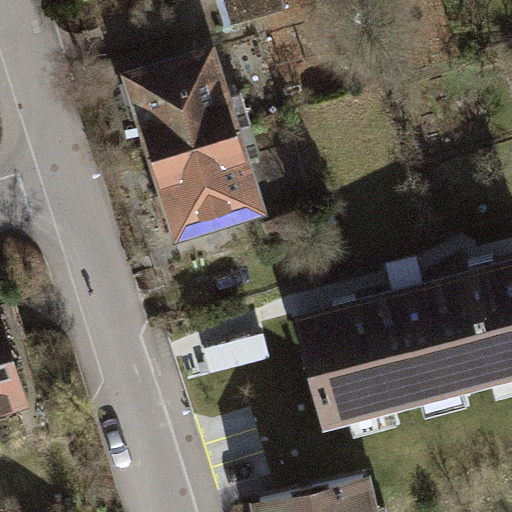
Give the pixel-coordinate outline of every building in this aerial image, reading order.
[(222,0),(232,30),(296,10),(292,0),(222,0)] [(126,76),(153,161),(246,131),(218,47),(126,76)] [(153,161),(180,246),(273,216),(246,131),(153,161)] [(511,260),(300,307),(326,419),(361,411),(511,377),(511,260)] [(0,309),(0,418),(33,408),(0,309)] [(255,499),(257,511),(383,511),(361,411),(326,419),(296,426),(310,487),(255,499)]
